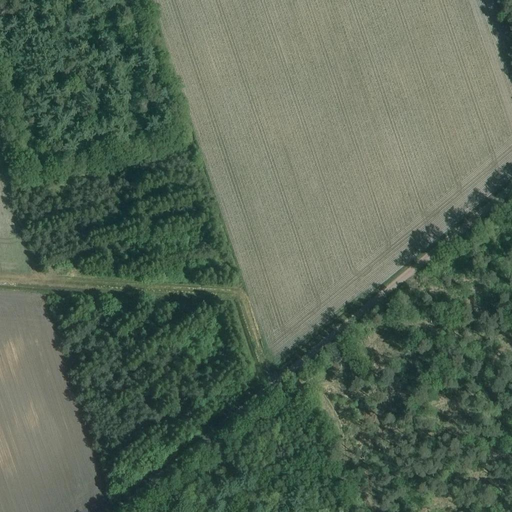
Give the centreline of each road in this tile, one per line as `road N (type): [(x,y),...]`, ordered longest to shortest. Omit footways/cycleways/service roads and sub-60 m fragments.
road 1 (track): [(119,511),(511,185)]
road 2 (track): [(269,384),(238,294),(0,276)]
road 3 (track): [(342,511),(288,367)]
